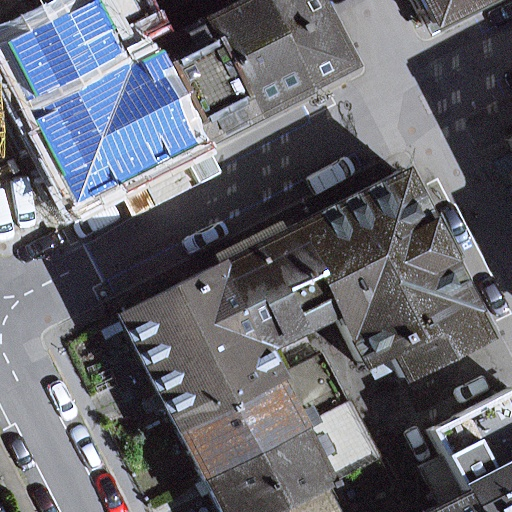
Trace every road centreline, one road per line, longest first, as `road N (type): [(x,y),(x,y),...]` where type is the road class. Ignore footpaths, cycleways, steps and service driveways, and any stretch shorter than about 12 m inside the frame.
road 1 (residential): [(0,294),(417,86)]
road 2 (residential): [(511,271),(417,86)]
road 3 (residential): [(91,511),(0,338)]
